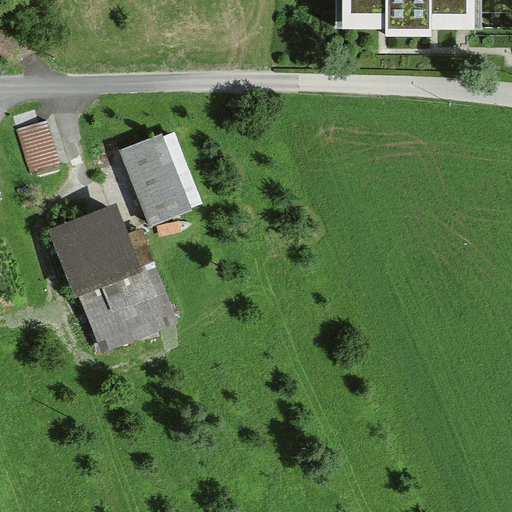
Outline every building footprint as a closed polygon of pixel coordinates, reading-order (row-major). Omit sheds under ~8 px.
[(476,0),(344,0),(345,26),(477,26),(476,0)] [(21,50),(0,36),(0,64),(8,70),(21,50)] [(48,122),(17,132),(31,175),(61,166),(48,122)] [(165,135),(122,151),(148,223),(192,206),(165,135)] [(120,204),(52,230),(76,294),(87,290),(109,348),(181,321),(166,281),(202,268),(182,218),(133,237),(120,204)]
